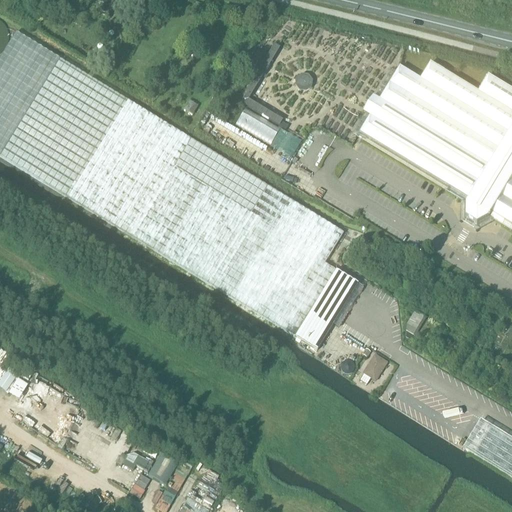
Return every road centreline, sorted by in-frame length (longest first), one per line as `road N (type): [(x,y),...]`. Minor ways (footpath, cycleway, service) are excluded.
road 1 (track): [(0,418),(153,511)]
road 2 (primary): [(511,41),(345,0)]
